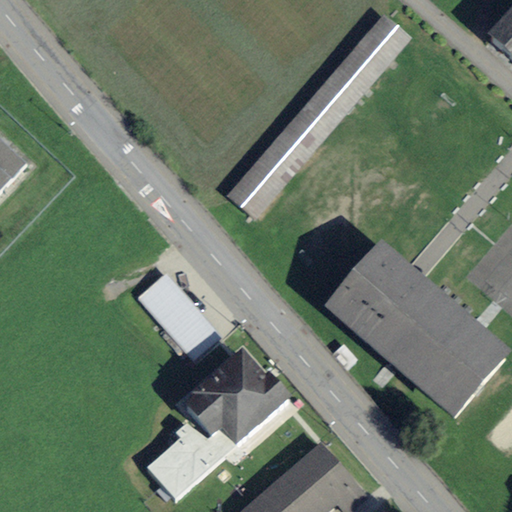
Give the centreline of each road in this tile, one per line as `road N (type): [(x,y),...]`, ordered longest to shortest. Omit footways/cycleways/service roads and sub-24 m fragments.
road 1 (primary): [(436,511),(0,6)]
road 2 (residential): [(511,86),(413,0)]
